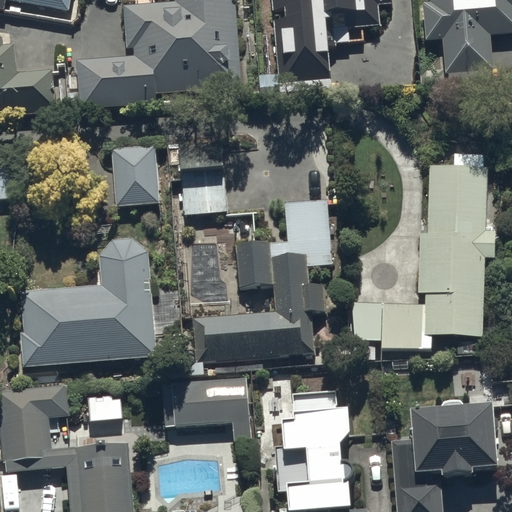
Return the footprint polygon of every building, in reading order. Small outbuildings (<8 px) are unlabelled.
[(0,0),(0,8),(72,19),(74,0),(0,0)] [(129,65),(78,69),(82,119),(158,113),(157,102),(242,95),(235,0),(176,0),(177,11),(125,15),(129,65)] [(273,0),(280,92),(332,88),(329,36),(394,32),(392,0),(273,0)] [(511,0),(428,0),(429,9),(426,9),(426,49),(445,49),(446,86),(494,85),(493,42),(511,41),(511,0)] [(0,122),(53,122),(52,81),(17,81),(16,55),(3,55),(3,48),(0,48),(0,122)] [(161,154),(108,159),(114,214),(167,208),(161,154)] [(15,159),(0,160),(0,207),(19,206),(15,159)] [(226,219),(222,159),(184,161),(188,221),(226,219)] [(418,312),(351,310),(350,350),(383,351),(382,357),(433,358),(433,344),(484,346),(486,267),(495,268),(496,238),(486,238),(488,177),(483,177),(484,162),(453,161),(453,176),(430,175),(428,245),(421,244),(418,312)] [(310,291),(309,276),(335,274),(330,207),(284,210),(287,248),(238,252),(241,296),(274,293),(276,317),(194,325),(198,370),(316,361),(315,323),(326,323),(324,290),(310,291)] [(102,294),(21,301),(26,374),(156,366),(149,264),(149,262),(148,260),(147,259),(145,257),(144,256),(143,255),(141,253),(140,252),(138,251),(137,250),(135,250),(133,249),(132,248),(130,248),(128,248),(126,248),(124,248),(122,248),(121,248),(119,248),(117,249),(115,249),(114,250),(112,251),(110,252),(109,253),(107,254),(106,255),(105,257),(104,258),(102,260),(102,261),(101,263),(100,265),(99,266),(102,294)] [(248,387),(162,393),(165,437),(235,434),(236,448),(253,447),(248,387)] [(66,394),(0,398),(0,425),(4,482),(70,477),(72,511),(132,511),(128,453),(55,458),(53,427),(69,426),(66,394)] [(495,421),(412,426),(414,448),(393,449),(397,511),(443,511),(442,493),(476,491),(475,486),(499,485),(495,421)] [(350,511),(350,500),(351,499),(352,499),(352,498),(353,498),(353,497),(354,497),(354,496),(354,495),(355,495),(355,494),(355,493),(355,492),(355,491),(355,490),(354,490),(354,489),(354,488),(353,488),(353,487),(352,486),(351,485),(350,485),(349,484),(348,484),(347,484),(346,484),(345,484),(344,463),(353,455),(351,427),(297,431),(298,439),(286,440),(287,460),(277,461),(279,505),(289,505),(288,511),(350,511)]
